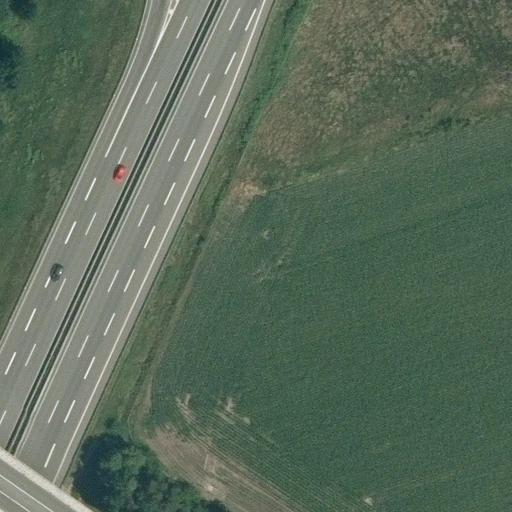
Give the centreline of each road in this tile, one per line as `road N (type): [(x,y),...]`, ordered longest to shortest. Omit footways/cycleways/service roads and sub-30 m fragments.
road 1 (motorway): [(7,511),(231,26)]
road 2 (motorway): [(34,511),(198,166),(231,26)]
road 3 (motorway): [(194,0),(72,260)]
road 4 (motorway): [(160,0),(150,43),(74,208),(72,260)]
road 5 (motorway): [(72,260),(0,420)]
